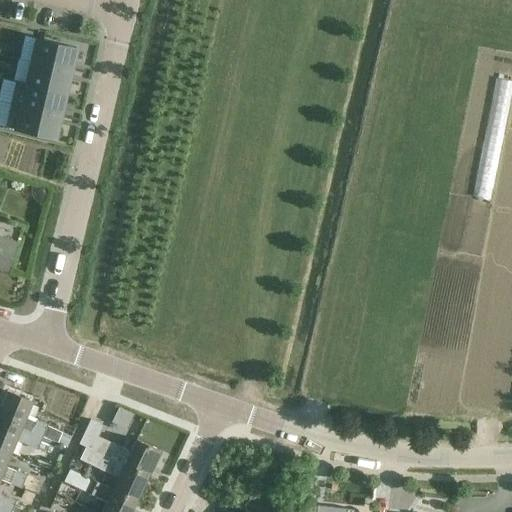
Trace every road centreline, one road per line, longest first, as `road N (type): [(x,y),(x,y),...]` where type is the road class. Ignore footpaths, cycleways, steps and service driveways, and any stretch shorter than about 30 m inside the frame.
road 1 (residential): [(46,343),(124,15)]
road 2 (unclassified): [(511,452),(315,438),(219,407)]
road 3 (unclassified): [(219,407),(46,343)]
